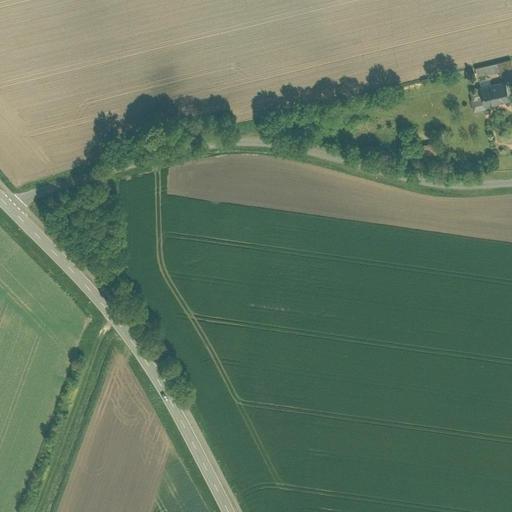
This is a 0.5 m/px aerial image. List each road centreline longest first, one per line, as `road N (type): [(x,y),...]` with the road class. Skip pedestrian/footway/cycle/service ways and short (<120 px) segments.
road 1 (residential): [(7,204),(199,147),(246,142),(422,183),(511,182)]
road 2 (secondary): [(227,511),(148,364),(7,204)]
road 3 (track): [(111,313),(37,511)]
